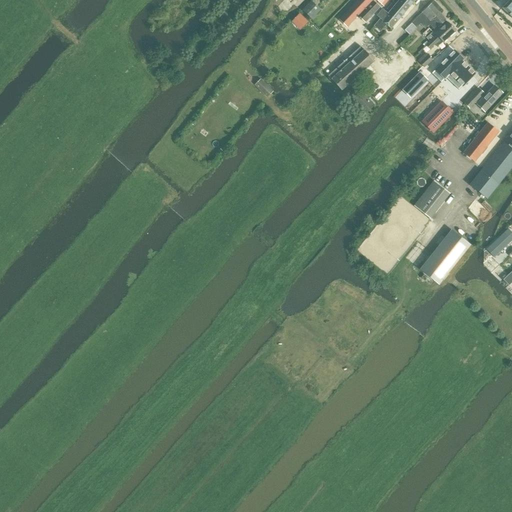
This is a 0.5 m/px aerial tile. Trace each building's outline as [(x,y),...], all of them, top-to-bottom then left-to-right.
[(357,16),(372,0),(357,0),(339,20),(347,27),(357,16)] [(372,0),(357,16),(359,17),(358,18),(359,19),(360,18),(365,22),(379,6),(372,0)] [(401,17),(414,2),(410,0),(400,0),(393,9),(401,17)] [(511,0),(510,0),(503,8),(511,17),(511,0)] [(439,12),(442,10),(434,1),(405,31),(410,36),(420,24),(425,29),(429,25),(434,31),(446,20),(439,12)] [(391,29),(401,17),(393,9),(388,14),(383,10),(377,16),(380,19),(374,27),(380,32),(386,25),(391,29)] [(439,39),(442,43),(455,31),(447,22),(435,34),(436,35),(433,38),(429,42),(425,46),(429,50),(436,43),(436,42),(439,39)] [(364,50),(361,47),(328,76),(332,80),(331,80),(342,91),(374,61),(364,50)] [(446,78),(462,61),(463,60),(454,51),(431,74),(436,78),(441,83),(446,78)] [(425,68),(433,61),(432,60),(433,60),(428,55),(420,63),(425,68)] [(463,63),(462,61),(446,78),(453,85),(458,90),(462,86),(462,87),(475,74),(467,66),(468,66),(464,62),(463,63)] [(419,73),(402,90),(410,98),(427,81),(419,73)] [(485,113),(502,94),(494,87),(485,96),(479,90),(465,104),(469,109),(475,103),(485,113)] [(359,89),(349,98),(358,108),(364,115),(374,106),(375,105),(369,98),(368,99),(359,89)] [(422,122),(433,133),(452,113),(441,102),(422,122)] [(475,162),(499,132),(488,123),(464,153),(475,162)] [(511,131),(504,141),(505,142),(470,186),(487,199),(511,168),(511,131)] [(430,219),(450,194),(433,181),(414,206),(430,219)] [(439,286),(471,246),(451,230),(419,270),(439,286)] [(509,286),(511,282),(511,270),(503,280),(509,286)]
